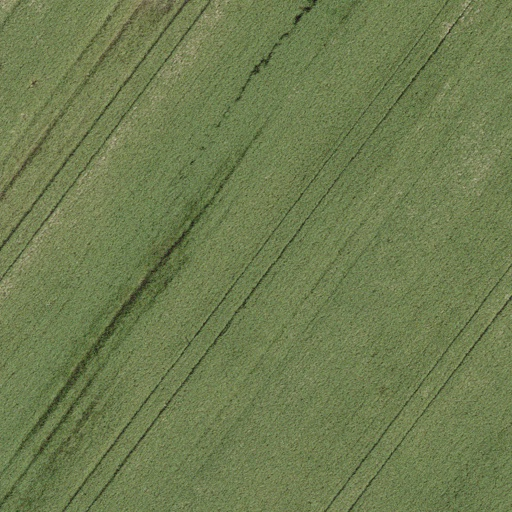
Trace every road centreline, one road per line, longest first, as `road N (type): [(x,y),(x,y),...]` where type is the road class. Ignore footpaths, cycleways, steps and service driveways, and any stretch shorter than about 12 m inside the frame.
road 1 (motorway): [(0,439),(511,208)]
road 2 (motorway): [(212,0),(0,84)]
